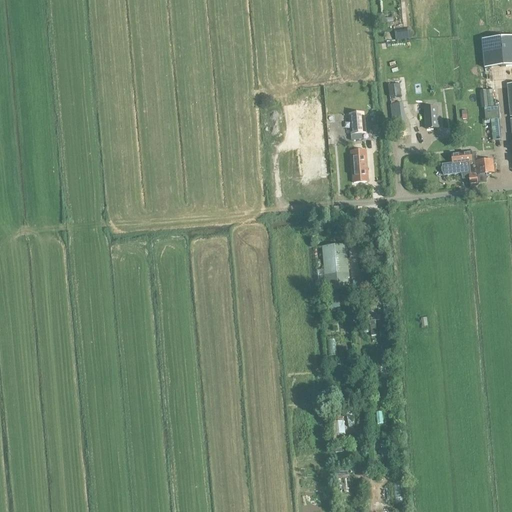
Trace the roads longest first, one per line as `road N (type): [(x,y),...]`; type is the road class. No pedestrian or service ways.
road 1 (track): [(28,511),(4,237),(45,228)]
road 2 (track): [(45,228),(329,205)]
road 3 (unclassified): [(329,205),(511,187)]
